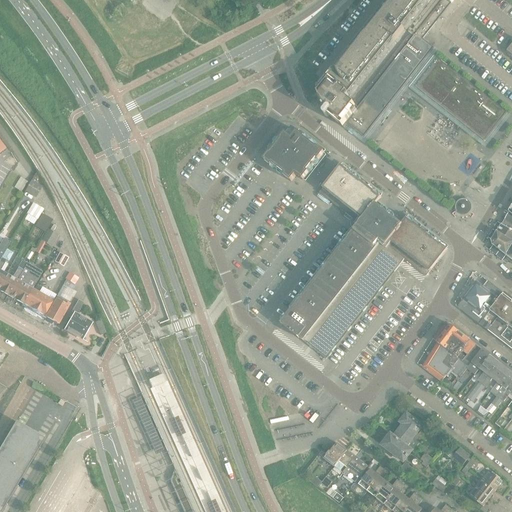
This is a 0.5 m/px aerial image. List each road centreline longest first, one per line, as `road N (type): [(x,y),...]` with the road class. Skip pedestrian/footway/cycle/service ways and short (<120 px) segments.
road 1 (primary): [(98,129),(245,511)]
road 2 (primary): [(260,511),(117,129)]
road 3 (residential): [(355,401),(242,317),(205,219),(210,195),(285,101)]
road 4 (residential): [(285,101),(468,247)]
road 5 (tertiary): [(117,129),(259,55)]
road 6 (tertiary): [(253,43),(110,115)]
road 7 (residential): [(387,366),(511,464)]
road 8 (primary): [(14,0),(98,129)]
road 9 (primary): [(110,115),(32,0)]
road 10 (unclassified): [(91,382),(94,431),(119,511)]
road 11 (residential): [(511,83),(450,35),(471,0)]
